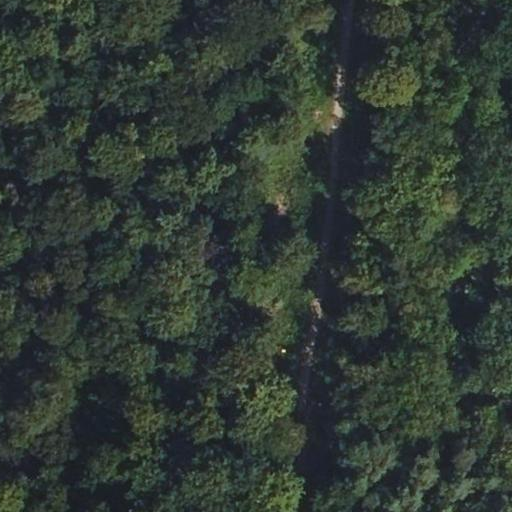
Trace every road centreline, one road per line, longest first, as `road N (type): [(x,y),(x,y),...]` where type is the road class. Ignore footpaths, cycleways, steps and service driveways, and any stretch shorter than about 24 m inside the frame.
road 1 (track): [(340,0),(289,511)]
road 2 (track): [(0,432),(378,511)]
